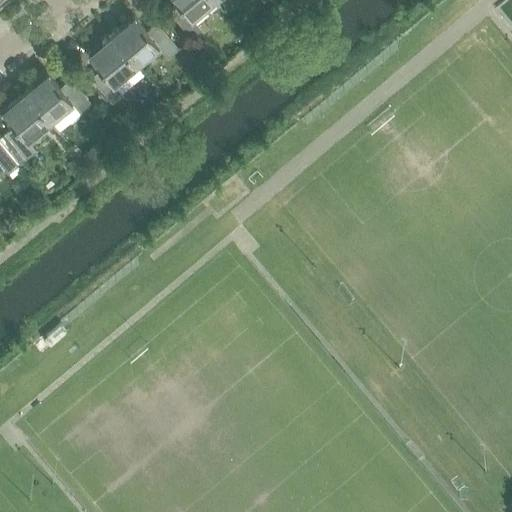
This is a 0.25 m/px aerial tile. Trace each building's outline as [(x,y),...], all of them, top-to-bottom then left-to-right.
[(191,16),(210,0),(177,0),(179,2),(169,10),(190,34),(199,26),(191,16)] [(176,46),(156,21),(146,29),(134,14),(110,33),(135,63),(157,45),(165,54),(176,46)] [(113,81),(135,63),(110,33),(88,52),(100,68),(91,76),(111,99),(121,91),(113,81)] [(90,102),(70,78),(60,86),(47,70),(24,90),(50,119),(59,129),(90,103),(90,102)] [(27,138),(50,119),(24,90),(1,109),(14,124),(4,132),(25,156),(35,147),(27,138)] [(118,126),(111,117),(101,126),(108,135),(118,126)] [(21,168),(15,160),(0,142),(0,172),(6,168),(12,176),(21,168)] [(73,171),(83,162),(77,154),(66,163),(73,171)] [(46,176),(40,168),(31,175),(37,183),(46,176)]
